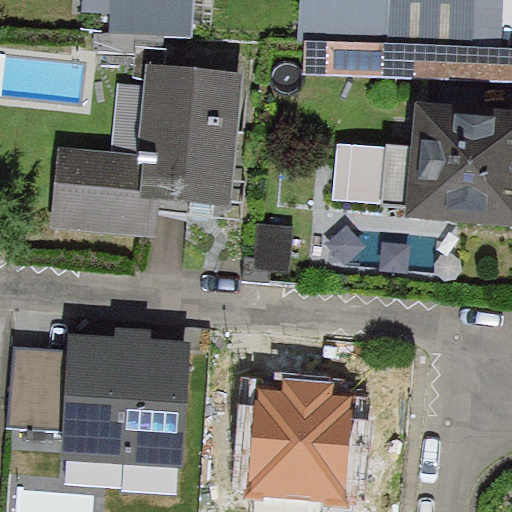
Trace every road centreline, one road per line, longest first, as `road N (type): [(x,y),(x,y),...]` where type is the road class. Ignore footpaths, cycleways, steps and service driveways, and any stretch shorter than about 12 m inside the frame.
road 1 (residential): [(469,361),(0,296)]
road 2 (residential): [(452,511),(469,361)]
